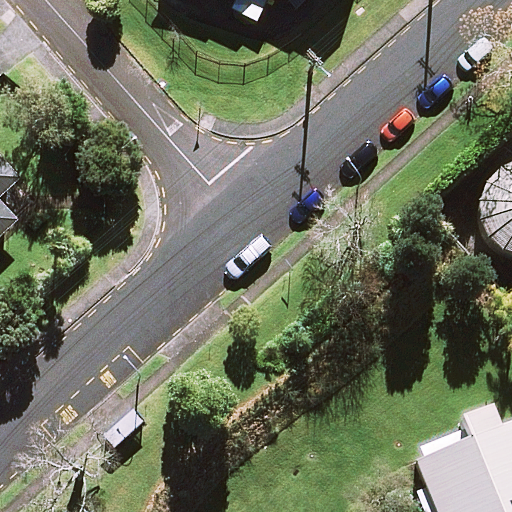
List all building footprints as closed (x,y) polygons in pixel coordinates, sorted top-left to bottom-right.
[(235,0),(233,8),(267,22),(275,0),(235,0)] [(0,245),(18,229),(0,209),(0,204),(19,187),(0,166),(0,245)] [(511,171),(506,174),(495,181),(487,191),(482,203),(480,215),(481,228),(485,239),(492,250),(503,258),(511,262),(511,171)] [(145,425),(117,395),(90,419),(118,450),(145,425)] [(511,511),(511,429),(427,462),(447,511),(511,511)]
